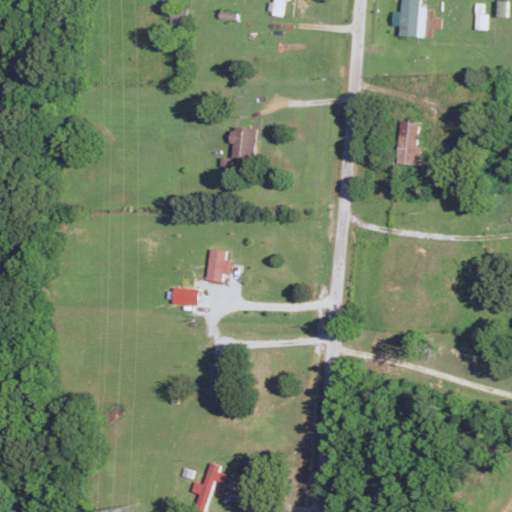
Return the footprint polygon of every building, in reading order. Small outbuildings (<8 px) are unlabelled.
[(426,36),(427,6),(421,6),(420,0),(401,0),(402,10),(394,10),(393,24),(400,24),(400,35),(426,36)] [(498,0),(498,15),(507,16),(507,0),(498,0)] [(483,2),(476,2),(475,28),(486,28),(487,12),(483,12),(483,2)] [(171,23),(187,24),(188,8),(172,7),(171,23)] [(419,120),(400,119),(399,162),(422,163),(422,145),(419,145),(419,120)] [(254,158),(256,127),(233,126),(232,157),(254,158)] [(228,249),(212,247),(207,278),(223,280),(224,271),(230,272),(232,259),(226,258),(228,249)] [(199,303),(200,287),(174,286),(174,302),(199,303)] [(220,361),(210,361),(211,394),(221,394),(220,361)] [(205,482),(196,480),(193,490),(201,492),(198,503),(208,506),(215,479),(225,481),(228,472),(220,470),(221,464),(211,461),(205,482)]
